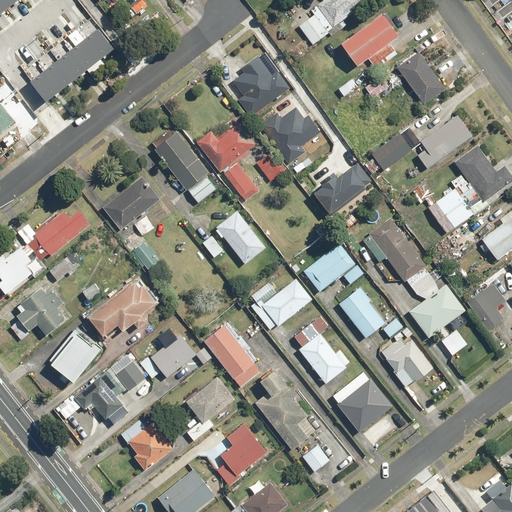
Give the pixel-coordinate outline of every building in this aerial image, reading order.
[(0,0),(0,13),(16,0),(0,0)] [(324,0),(314,7),(329,27),(367,0),(324,0)] [(345,41),(361,62),(401,33),(385,12),(345,41)] [(99,26),(31,79),(48,99),(115,46),(99,26)] [(421,53),(401,68),(426,103),(447,88),(421,53)] [(235,80),(244,94),(241,96),(252,114),(290,89),(278,71),(273,75),(264,62),(235,80)] [(383,71),(366,84),(375,96),(392,83),(383,71)] [(360,83),(353,76),(340,88),(347,95),(360,83)] [(0,102),(0,131),(21,115),(6,97),(0,102)] [(304,146),(321,134),(299,104),(281,117),(277,111),(260,125),(291,164),(308,151),(304,146)] [(202,144),(222,170),(259,142),(239,116),(202,144)] [(459,116),(426,140),(432,147),(422,154),(430,165),(473,133),(463,121),(462,121),(459,116)] [(209,171),(181,133),(158,149),(187,187),(209,171)] [(375,152),(386,167),(413,148),(403,133),(375,152)] [(511,169),(508,163),(496,170),(478,146),(456,162),(486,201),(503,189),(511,182),(511,169)] [(273,149),(256,162),(271,181),(288,168),(273,149)] [(369,154),(362,160),(374,174),(381,168),(369,154)] [(238,163),(226,172),(246,198),(258,190),(238,163)] [(320,195),(335,213),(373,182),(358,164),(320,195)] [(447,168),(437,177),(443,183),(453,175),(447,168)] [(104,208),(122,230),(161,198),(143,176),(104,208)] [(431,206),(437,201),(424,183),(414,190),(427,209),(431,206)] [(475,213),(457,189),(430,209),(448,233),(475,213)] [(42,239),(53,254),(92,225),(81,210),(71,217),(65,210),(37,232),(42,238),(42,239)] [(240,211),(219,226),(246,262),(266,247),(240,211)] [(360,219),(354,212),(344,220),(350,228),(360,219)] [(391,217),(369,233),(407,281),(428,264),(391,217)] [(511,219),(485,240),(499,260),(511,250),(511,219)] [(452,257),(479,239),(469,224),(442,243),(452,257)] [(212,235),(203,243),(215,257),(224,250),(212,235)] [(135,249),(150,268),(160,260),(155,254),(158,252),(152,245),(149,248),(144,242),(135,249)] [(341,245),(308,270),(323,289),(356,264),(341,245)] [(0,252),(0,272),(6,280),(0,284),(0,285),(6,293),(34,271),(30,265),(34,261),(23,247),(8,258),(2,251),(0,252)] [(71,276),(79,270),(67,256),(50,270),(58,280),(68,272),(71,276)] [(122,325),(128,330),(159,303),(154,297),(156,295),(141,277),(94,317),(110,335),(122,325)] [(264,304),(280,324),(312,299),(297,279),(264,304)] [(101,291),(94,282),(84,290),(91,299),(101,291)] [(478,294),(470,301),(490,326),(505,315),(499,308),(508,301),(493,282),(484,290),(478,294)] [(412,313),(431,337),(465,310),(446,286),(412,313)] [(69,315),(62,307),(67,303),(54,287),(49,291),(45,287),(26,303),(29,307),(20,313),(33,330),(42,322),(50,331),(69,315)] [(362,288),(342,304),(367,337),(388,321),(362,288)] [(19,314),(16,311),(6,319),(23,340),(33,331),(31,328),(19,314)] [(320,316),(297,334),(304,344),(328,326),(320,316)] [(404,325),(397,317),(385,328),(391,336),(404,325)] [(260,370),(227,325),(209,338),(243,383),(260,370)] [(457,328),(443,340),(454,354),(469,342),(457,328)] [(55,362),(78,379),(103,346),(80,329),(55,362)] [(322,333),(302,349),(329,382),(348,366),(322,333)] [(152,358),(169,378),(198,354),(181,334),(152,358)] [(435,366),(415,339),(389,359),(409,386),(435,366)] [(128,389),(145,377),(128,354),(111,366),(128,389)] [(321,428),(288,385),(290,383),(278,368),(262,380),(271,392),(257,402),(293,449),(321,428)] [(130,409),(118,394),(124,390),(117,379),(115,380),(108,371),(76,395),(86,408),(94,401),(99,408),(101,407),(113,423),(130,409)] [(191,400),(207,421),(235,399),(219,378),(191,400)] [(385,409),(364,385),(341,404),(361,428),(385,409)] [(124,433),(130,441),(150,468),(175,449),(155,422),(146,429),(140,421),(124,433)] [(228,437),(233,444),(222,453),(229,461),(218,470),(230,483),(268,452),(265,448),(265,447),(246,423),(228,437)] [(317,443),(303,454),(317,471),(331,460),(317,443)] [(166,492),(181,511),(195,511),(216,495),(195,469),(166,492)] [(278,511),(289,503),(284,497),(285,496),(273,480),(232,511),(278,511)] [(511,511),(511,485),(493,501),(494,501),(482,510),(483,511),(511,511)] [(448,511),(434,494),(411,511),(448,511)]
